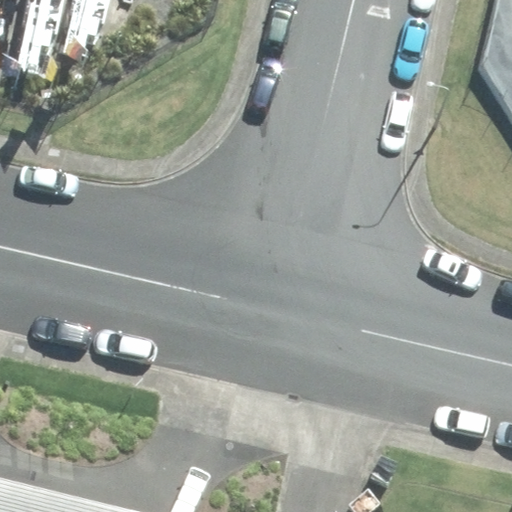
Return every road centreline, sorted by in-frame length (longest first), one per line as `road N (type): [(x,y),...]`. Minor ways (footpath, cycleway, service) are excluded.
road 1 (unclassified): [(354,0),(278,310)]
road 2 (unclassified): [(0,243),(278,310)]
road 3 (unclassified): [(278,310),(511,363)]
